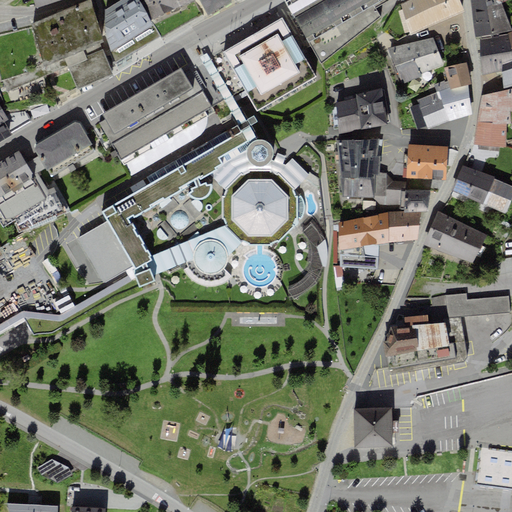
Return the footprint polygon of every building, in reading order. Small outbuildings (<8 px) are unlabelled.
[(83,0),(62,9),(31,21),(43,64),(63,56),(99,41),(103,40),(90,0),(83,0)] [(160,36),(140,0),(118,0),(104,8),(106,31),(114,61),(160,36)] [(140,0),(160,36),(201,15),(193,0),(192,0),(140,0)] [(199,0),(206,12),(228,0),(199,0)] [(286,0),(284,2),(287,7),(319,63),(380,17),(374,8),(388,0),(286,0)] [(401,8),(397,10),(403,32),(408,31),(408,33),(464,10),(460,0),(407,0),(400,4),(401,8)] [(470,0),(474,35),(489,34),(511,28),(500,0),(470,0)] [(282,16),(222,50),(256,109),(315,75),(282,16)] [(511,54),(507,33),(479,38),(480,47),(481,75),(502,70),(501,64),(511,59),(511,54)] [(433,38),(388,49),(394,65),(401,82),(420,75),(419,72),(442,64),(437,49),(433,38)] [(99,41),(63,56),(76,87),(91,81),(111,73),(99,41)] [(206,52),(198,56),(238,125),(241,122),(245,120),(206,52)] [(511,59),(501,64),(502,70),(502,75),(503,87),(511,84),(511,59)] [(466,61),(444,66),(447,79),(451,91),(465,86),(471,85),(467,67),(466,61)] [(103,119),(97,123),(122,165),(212,113),(188,70),(181,74),(177,68),(100,113),(103,119)] [(432,83),(436,91),(447,120),(470,113),(466,92),(465,86),(451,91),(447,79),(432,83)] [(384,89),(356,93),(356,96),(361,126),(389,121),(386,105),(384,89)] [(511,89),(489,94),(482,95),(477,121),(506,122),(511,123),(509,111),(511,110),(511,89)] [(417,103),(408,107),(416,129),(425,126),(426,128),(447,120),(436,91),(415,99),(417,103)] [(361,126),(356,96),(347,98),(336,99),(339,132),(361,129),(361,126)] [(0,109),(0,138),(9,134),(1,120),(5,117),(3,114),(0,109)] [(24,111),(3,114),(5,117),(1,120),(9,134),(30,120),(24,111)] [(257,121),(253,115),(247,118),(248,119),(241,122),(235,126),(234,125),(227,129),(231,136),(102,210),(108,219),(67,243),(90,282),(105,282),(125,270),(131,266),(133,265),(135,268),(141,264),(144,270),(148,268),(146,261),(147,260),(151,259),(149,256),(149,255),(150,254),(147,249),(146,249),(142,243),(144,242),(139,234),(137,235),(134,229),(136,228),(133,222),(131,224),(127,217),(131,215),(133,217),(151,206),(150,204),(163,197),(164,199),(181,189),(180,187),(193,178),(196,185),(191,187),(192,189),(188,193),(191,196),(194,198),(199,198),(204,197),(207,194),(210,191),(212,186),(211,183),(207,183),(206,181),(201,183),(197,177),(199,176),(200,178),(209,173),(246,151),(247,148),(248,144),(250,142),(252,140),(255,139),(258,138),(251,125),(257,121)] [(506,122),(477,121),(474,144),(479,144),(479,148),(498,150),(498,146),(505,146),(506,122)] [(34,143),(34,149),(37,155),(44,167),(49,175),(93,150),(78,123),(72,122),(34,143)] [(144,270),(134,274),(136,278),(139,286),(155,280),(153,275),(192,259),(195,266),(198,269),(204,273),(209,274),(218,271),(222,267),(226,262),(226,256),(239,245),(249,244),(269,243),(278,239),(292,226),(296,215),(296,198),(293,189),(309,175),(292,157),(285,164),(283,163),(285,155),(281,154),(277,152),(274,159),(271,158),(273,154),(273,151),(273,148),(272,146),(270,143),(267,140),(264,139),(261,138),(258,138),(255,139),(252,140),(250,142),(248,144),(247,148),(246,151),(209,173),(226,189),(224,195),(221,195),(222,218),(224,218),(226,225),(149,256),(151,259),(147,260),(150,267),(148,268),(144,270)] [(366,140),(337,140),(341,195),(355,195),(376,197),(375,204),(400,205),(401,189),(405,189),(406,181),(391,179),(384,172),(376,172),(377,140),(366,140)] [(428,144),(408,143),(406,176),(445,178),(447,145),(428,144)] [(17,149),(0,159),(0,226),(11,218),(16,229),(65,212),(52,186),(44,189),(35,172),(44,167),(37,155),(24,162),(17,149)] [(495,177),(462,165),(459,174),(452,189),(505,211),(511,193),(511,185),(495,179),(495,177)] [(428,190),(403,189),(402,211),(420,211),(427,211),(428,194),(428,190)] [(402,211),(386,212),(387,240),(416,240),(418,222),(420,211),(402,211)] [(485,233),(437,211),(430,227),(422,243),(471,262),(485,233)] [(362,217),(337,222),(339,249),(362,245),(366,244),(387,240),(386,212),(362,217)] [(310,225),(302,233),(316,246),(318,251),(307,255),(312,270),(323,265),(325,238),(310,225)] [(363,248),(362,245),(339,249),(340,266),(377,268),(378,257),(365,255),(363,248)] [(0,329),(23,318),(58,321),(136,278),(134,274),(131,266),(125,270),(127,275),(56,315),(22,312),(15,316),(0,324),(0,329)] [(315,283),(308,273),(285,289),(293,299),(315,283)] [(465,293),(444,295),(446,317),(509,312),(508,296),(465,300),(465,293)] [(425,314),(404,317),(404,325),(413,324),(417,350),(445,345),(441,322),(427,323),(425,314)] [(390,326),(383,340),(385,355),(417,350),(413,324),(404,325),(390,326)] [(390,408),(353,409),(354,427),(354,447),(393,446),(392,433),(398,433),(397,420),(390,420),(390,408)] [(511,450),(479,446),(473,484),(511,489),(511,450)] [(68,466),(52,458),(37,467),(42,475),(58,482),(72,473),(68,466)] [(31,504),(7,503),(9,511),(56,511),(57,505),(31,504)]
